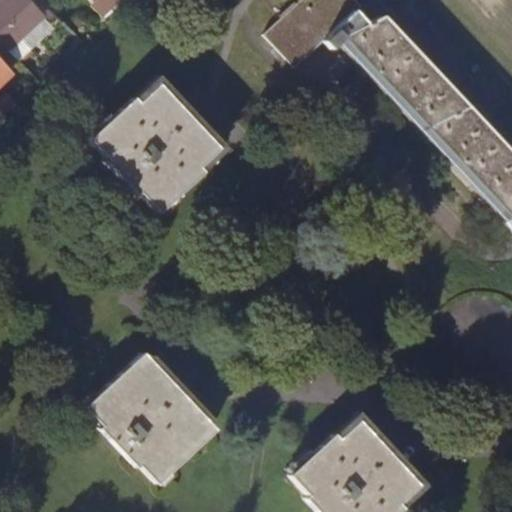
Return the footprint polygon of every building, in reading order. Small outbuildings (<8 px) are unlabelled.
[(22,0),(1,0),(0,1),(0,42),(7,50),(40,18),(22,0)] [(108,16),(124,0),(110,0),(101,9),(108,16)] [(329,44),(509,238),(511,234),(511,166),(373,18),(358,25),(347,13),(353,9),(344,0),(295,0),(256,36),(287,68),(315,43),(322,51),(329,44)] [(511,0),(423,0),(511,95),(511,0)] [(124,99),(81,140),(99,159),(96,163),(129,197),(131,194),(151,214),(193,172),(189,168),(209,149),(148,86),(129,105),(124,99)] [(204,431),(132,354),(75,408),(93,426),(90,429),(127,469),(130,466),(147,485),(204,431)] [(390,511),(393,510),(388,505),(409,486),(348,421),(327,439),(323,435),(280,475),(300,496),(296,500),(307,511),(390,511)]
